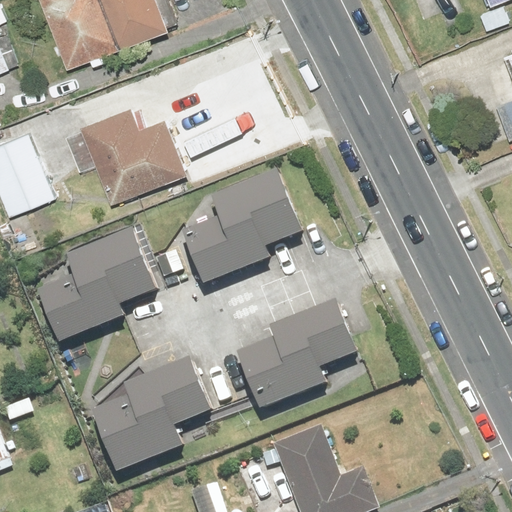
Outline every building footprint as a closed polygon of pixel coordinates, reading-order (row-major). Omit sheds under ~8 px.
[(50,0),(74,65),(184,26),(174,0),(50,0)] [(0,23),(12,18),(6,6),(0,8),(0,73),(18,66),(0,23)] [(511,95),(502,99),(511,128),(511,95)] [(141,104),(88,126),(120,203),(200,170),(176,114),(149,125),(141,104)] [(33,131),(0,144),(0,175),(16,214),(60,195),(33,131)] [(195,229),(216,281),(281,254),(278,245),(317,229),(291,168),(223,196),(231,214),(195,229)] [(170,288),(145,227),(81,254),(89,273),(50,289),(72,342),(142,313),(137,301),(170,288)] [(284,336),(250,350),(274,408),(343,380),(336,363),(370,349),(349,296),(279,324),(284,336)] [(203,353),(136,382),(141,393),(105,409),(132,470),(198,440),(190,423),(227,406),(203,353)] [(20,467),(0,414),(0,464),(0,465),(3,473),(20,467)] [(332,424),(282,444),(309,511),(379,511),(390,508),(373,466),(352,474),(332,424)] [(235,511),(225,479),(197,488),(204,511),(235,511)]
